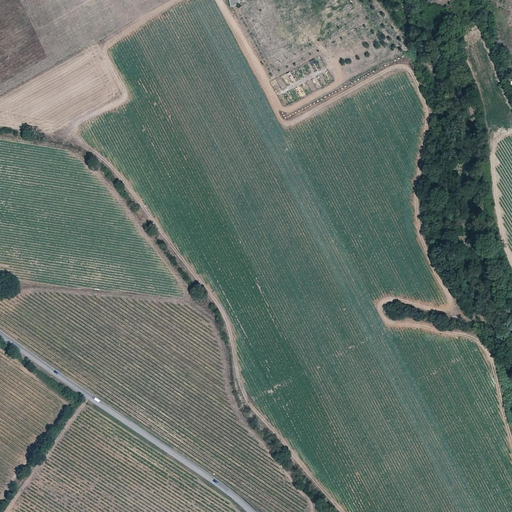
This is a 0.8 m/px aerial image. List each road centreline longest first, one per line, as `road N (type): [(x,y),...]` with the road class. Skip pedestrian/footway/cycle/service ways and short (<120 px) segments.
road 1 (unclassified): [(248,511),(0,332)]
road 2 (track): [(219,0),(281,109),(347,77)]
